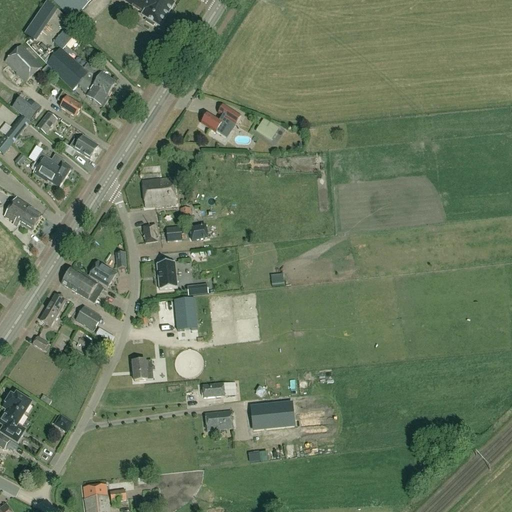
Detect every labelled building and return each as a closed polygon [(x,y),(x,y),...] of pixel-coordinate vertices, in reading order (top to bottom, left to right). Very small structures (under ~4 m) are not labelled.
[(52,0),(74,21),(95,0),(52,0)] [(121,0),(132,7),(143,14),(142,16),(147,20),(145,22),(153,27),(155,25),(160,28),(175,4),(168,0),(121,0)] [(47,3),(24,36),(35,43),(55,14),(57,11),(47,3)] [(22,46),(5,63),(26,84),(43,68),(22,46)] [(84,69),(62,49),(47,66),(72,92),(78,86),(87,98),(87,99),(101,108),(116,85),(102,76),(105,72),(90,61),(84,69)] [(57,101),(63,105),(60,109),(75,119),(82,108),(68,99),(69,97),(62,93),(57,101)] [(23,102),(20,99),(12,108),(16,112),(23,102)] [(16,112),(30,123),(37,114),(23,102),(16,112)] [(35,104),(31,109),(37,114),(41,109),(35,104)] [(224,118),(221,123),(208,115),(202,125),(216,134),(217,133),(221,136),(230,122),(236,126),(241,117),(224,106),(219,115),(224,118)] [(42,132),(46,136),(49,131),(53,126),(51,125),(50,124),(52,121),(54,118),(51,116),(48,114),(43,122),(37,129),(42,132)] [(271,125),(264,120),(260,125),(257,131),(264,136),(272,140),(275,135),(279,130),(271,125)] [(26,129),(17,122),(4,137),(13,145),(26,129)] [(13,145),(4,137),(0,142),(0,153),(4,156),(13,145)] [(70,148),(77,152),(90,161),(98,147),(83,137),(79,144),(74,140),(70,148)] [(56,176),(65,181),(71,171),(63,166),(65,162),(55,156),(51,162),(41,155),(35,164),(38,167),(49,174),(51,172),(57,175),(56,176)] [(20,168),(26,160),(21,156),(14,164),(20,168)] [(7,172),(11,168),(1,160),(0,161),(0,170),(2,168),(7,172)] [(38,167),(35,164),(31,170),(35,172),(33,175),(46,183),(47,182),(60,190),(65,181),(56,176),(57,175),(51,172),(49,174),(38,167)] [(159,180),(143,182),(146,209),(176,205),(173,179),(159,181),(159,180)] [(17,199),(5,217),(19,227),(20,225),(32,233),(42,217),(30,209),(31,208),(17,199)] [(191,220),(191,209),(180,210),(181,221),(191,220)] [(158,243),(156,225),(143,227),(145,245),(158,243)] [(208,240),(206,226),(188,229),(191,243),(208,240)] [(181,242),(180,230),(166,231),(168,243),(181,242)] [(117,270),(127,269),(126,254),(116,255),(117,270)] [(89,277),(108,288),(116,275),(98,263),(89,277)] [(177,289),(175,263),(157,265),(159,291),(177,289)] [(98,286),(71,269),(61,285),(88,302),(98,286)] [(127,273),(119,288),(113,285),(110,292),(127,300),(130,295),(123,291),(131,276),(127,273)] [(207,285),(187,287),(188,297),(190,297),(208,295),(207,285)] [(51,328),(66,303),(55,296),(40,322),(51,328)] [(194,299),(174,301),(177,333),(197,331),(194,299)] [(84,308),(76,322),(93,332),(101,318),(84,308)] [(141,327),(148,327),(147,316),(140,317),(141,327)] [(78,345),(88,349),(92,339),(82,335),(78,345)] [(32,346),(46,354),(51,346),(37,338),(32,346)] [(152,362),(146,362),(132,363),(134,382),(154,381),(152,362)] [(231,385),(223,386),(223,385),(203,387),(204,399),(223,398),(223,404),(234,403),(234,396),(232,397),(231,385)] [(13,397),(4,409),(8,411),(0,423),(6,427),(2,433),(18,444),(24,434),(17,429),(33,406),(18,396),(16,399),(13,397)] [(292,404),(251,408),(253,431),(294,427),(292,404)] [(206,415),(207,432),(233,430),(231,413),(206,415)] [(62,427),(60,430),(66,434),(73,424),(60,417),(56,423),(62,427)] [(0,435),(0,447),(5,451),(11,442),(0,435)] [(259,452),(248,454),(249,463),(260,461),(259,452)] [(27,468),(19,476),(28,484),(35,475),(27,468)] [(86,511),(108,511),(106,487),(83,490),(85,501),(86,511)] [(110,493),(112,509),(120,508),(119,503),(127,502),(125,491),(110,493)]
